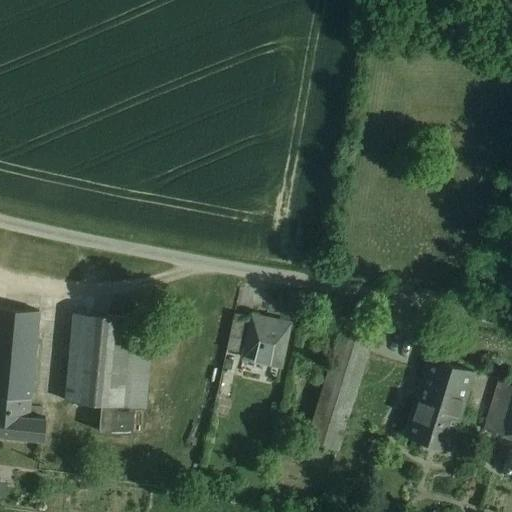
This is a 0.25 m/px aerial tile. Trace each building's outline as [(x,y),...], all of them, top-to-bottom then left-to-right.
[(0,412),(30,415),(40,309),(0,305),(0,412)] [(75,311),(68,399),(103,402),(134,404),(146,405),(154,318),(146,317),(75,311)] [(247,313),(235,311),(228,347),(239,349),(247,313)] [(290,321),(254,313),(245,355),(281,363),(290,321)] [(373,337),(343,328),(308,438),(338,447),(373,337)] [(476,370),(431,355),(406,433),(451,447),(476,370)] [(511,380),(503,377),(487,427),(511,435),(511,380)] [(134,404),(103,402),(99,429),(132,433),(134,404)] [(0,412),(0,432),(43,437),(45,416),(30,415),(0,412)]
